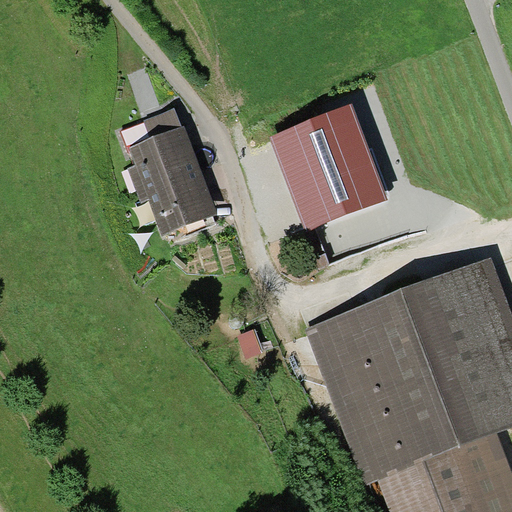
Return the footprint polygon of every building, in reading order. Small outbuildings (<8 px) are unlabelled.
[(344,230),(355,230),(353,114),(273,144),(309,239),(321,238),(344,230)] [(182,136),(131,154),(137,169),(126,173),(137,203),(147,199),(161,236),(212,218),(182,136)] [(511,325),(490,265),(306,333),(362,482),(375,477),(388,511),(511,511),(511,482),(494,434),(511,426),(511,325)] [(250,336),(235,341),(241,361),(256,356),(250,336)] [(269,356),(253,362),(258,378),(290,366),(284,347),(268,353),(269,356)]
